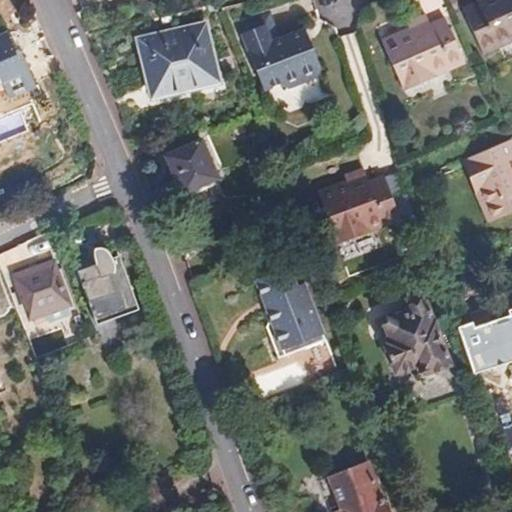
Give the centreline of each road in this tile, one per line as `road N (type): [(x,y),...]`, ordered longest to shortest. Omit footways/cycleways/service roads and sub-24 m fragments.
road 1 (residential): [(250,511),(130,181)]
road 2 (residential): [(130,181),(50,0)]
road 3 (residential): [(130,181),(0,235)]
